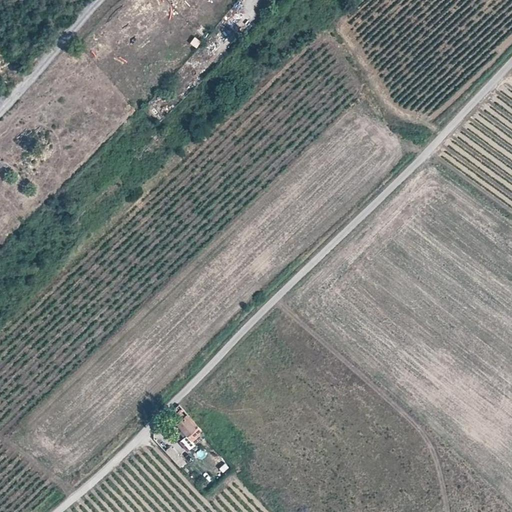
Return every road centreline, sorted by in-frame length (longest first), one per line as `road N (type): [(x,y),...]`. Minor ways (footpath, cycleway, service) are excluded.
road 1 (unclassified): [(59,511),(511,63)]
road 2 (residential): [(101,0),(0,115)]
